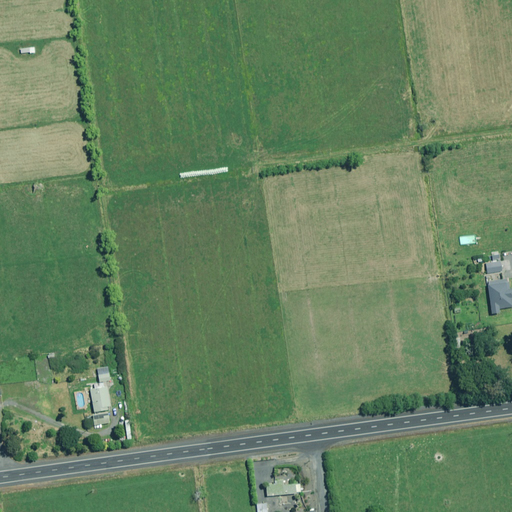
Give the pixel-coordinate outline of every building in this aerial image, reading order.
[(502,272),(501,262),(486,264),(487,274),(502,272)] [(511,288),(510,289),(508,279),(487,282),(492,314),(499,313),(499,310),(511,307),(511,288)] [(110,381),(108,367),(97,368),(99,382),(110,381)] [(107,387),(91,390),(95,415),(92,416),(94,426),(110,423),(107,407),(111,406),(107,387)] [(283,486),(282,481),(276,482),(269,483),(269,487),(266,487),(267,497),(301,493),(300,484),(283,486)]
